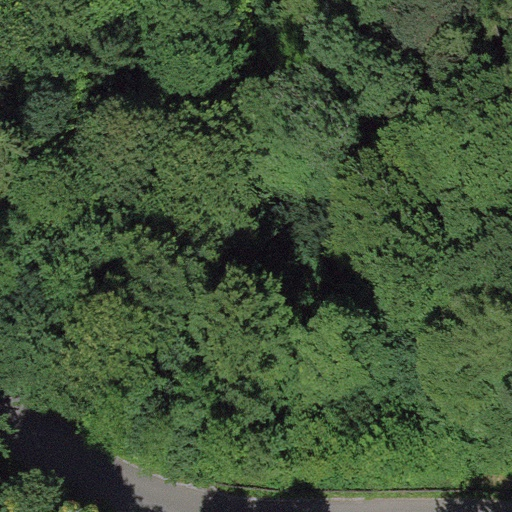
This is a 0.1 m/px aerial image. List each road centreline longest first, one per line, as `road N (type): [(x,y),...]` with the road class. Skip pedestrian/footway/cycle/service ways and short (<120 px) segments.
road 1 (tertiary): [(229,511),(26,434),(0,394)]
road 2 (tertiary): [(472,511),(448,503),(328,511)]
